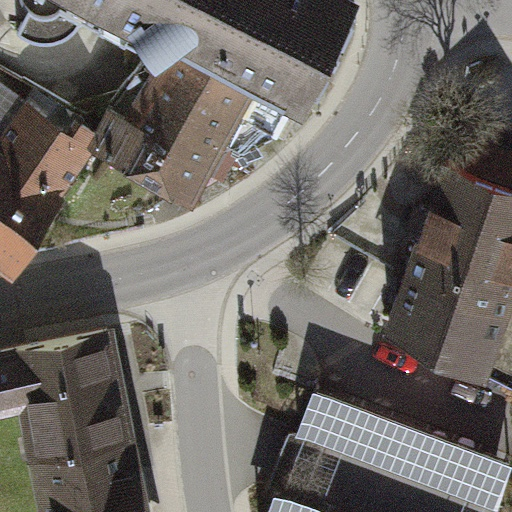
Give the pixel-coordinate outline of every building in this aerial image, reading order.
[(328,0),(80,0),(285,94),(328,0)] [(251,96),(163,48),(105,154),(193,202),(251,96)] [(22,106),(0,139),(0,250),(16,261),(90,150),(22,106)] [(511,279),(511,185),(431,159),(374,332),(483,368),(511,279)] [(105,336),(0,355),(0,412),(31,407),(46,480),(130,463),(105,336)] [(503,511),(511,485),(511,456),(314,378),(266,511),(503,511)] [(138,511),(130,463),(46,480),(52,511),(138,511)]
